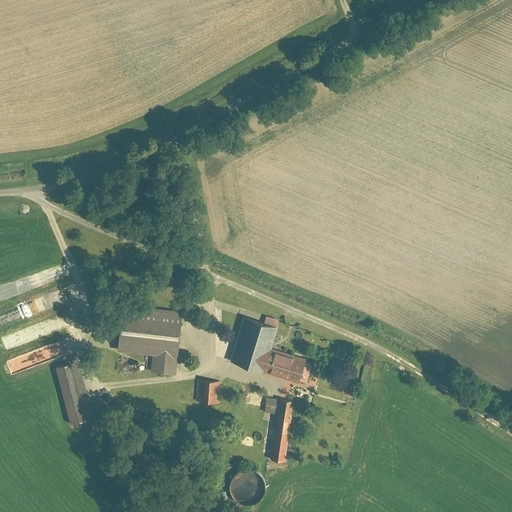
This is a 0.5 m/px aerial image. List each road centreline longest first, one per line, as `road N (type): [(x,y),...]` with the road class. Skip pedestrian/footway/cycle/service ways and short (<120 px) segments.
road 1 (residential): [(30,195),(167,147),(423,0)]
road 2 (track): [(156,254),(292,307),(421,371),(511,429)]
road 3 (residential): [(30,195),(156,254)]
